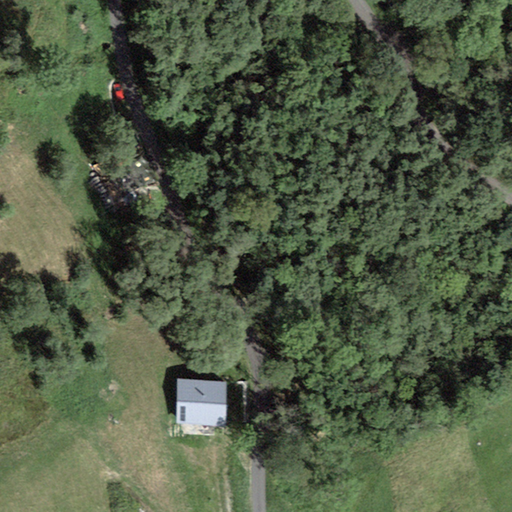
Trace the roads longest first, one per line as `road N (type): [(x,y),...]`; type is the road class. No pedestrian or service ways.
road 1 (unclassified): [(263,511),(255,352),(179,225),(123,64),(114,0)]
road 2 (unclassified): [(353,0),(395,59),(443,152),(511,204)]
